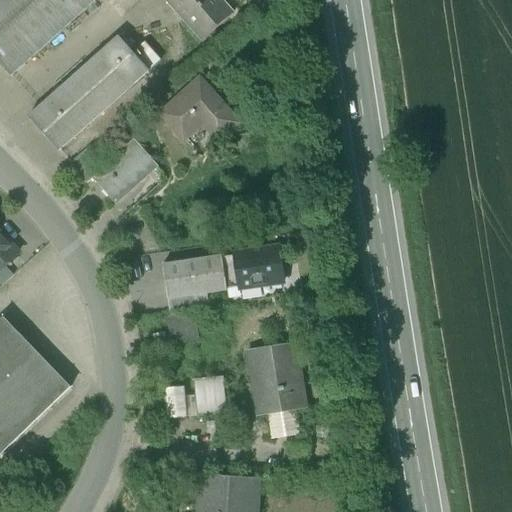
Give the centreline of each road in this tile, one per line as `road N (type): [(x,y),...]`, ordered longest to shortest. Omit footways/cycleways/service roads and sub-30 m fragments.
road 1 (secondary): [(345,0),(426,511)]
road 2 (residential): [(0,165),(74,251),(103,312),(112,421),(77,511)]
